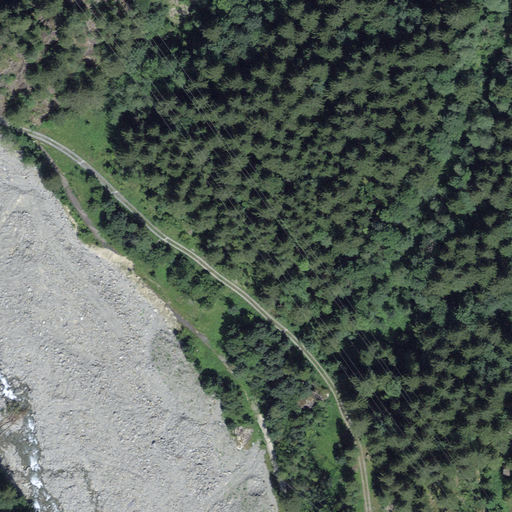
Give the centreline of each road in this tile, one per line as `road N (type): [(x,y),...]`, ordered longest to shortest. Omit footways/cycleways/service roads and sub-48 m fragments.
road 1 (track): [(368,511),(359,445),(306,351),(84,165),(27,131)]
road 2 (track): [(289,511),(240,382),(107,247),(27,131)]
